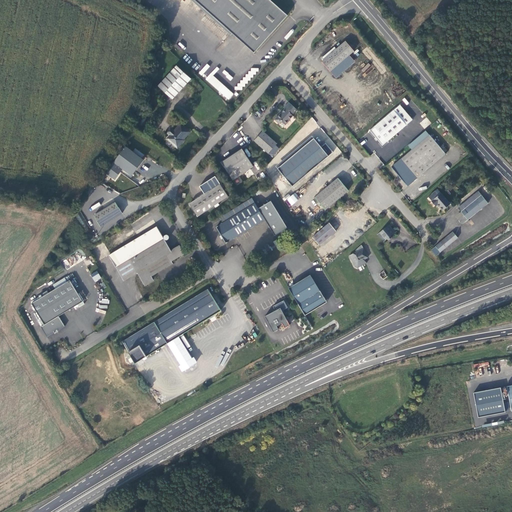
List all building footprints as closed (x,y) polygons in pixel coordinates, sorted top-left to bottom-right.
[(195,0),(254,53),(287,15),(270,0),(195,0)] [(347,42),(324,62),(332,71),(355,51),(347,42)] [(172,100),(191,79),(176,65),(157,86),(172,100)] [(244,74),(244,81),(239,80),(238,86),(235,86),(234,89),(242,90),(242,86),(246,87),(247,80),(251,81),(252,74),(257,74),(257,68),(250,68),(249,74),(244,74)] [(234,93),(211,74),(206,81),(229,99),(234,93)] [(298,110),(291,102),(286,107),(287,108),(284,112),(282,114),(277,119),(281,124),(283,122),(287,125),(292,120),(291,119),(294,116),(294,115),(298,110)] [(401,105),(372,131),(384,145),(414,119),(401,105)] [(424,129),(431,123),(426,117),(419,123),(424,129)] [(309,128),(311,131),(313,129),(314,130),(319,126),(311,118),(303,126),(307,130),(309,128)] [(169,136),(167,139),(175,147),(178,147),(183,142),(183,140),(190,132),(181,124),(174,131),(175,132),(170,137),(169,136)] [(265,130),(256,140),(270,152),(279,143),(265,130)] [(430,135),(393,167),(409,186),(446,154),(430,135)] [(312,136),(276,168),(293,187),(326,158),(327,160),(335,153),(327,145),(323,149),(312,136)] [(121,170),(131,177),(144,159),(125,146),(106,174),(115,180),(121,170)] [(245,148),(223,161),(235,178),(256,165),(245,148)] [(207,194),(192,204),(199,215),(230,195),(217,176),(202,187),(207,194)] [(339,179),(316,198),(326,210),(349,190),(339,179)] [(443,210),(451,204),(438,190),(429,197),(432,201),(433,201),(438,207),(440,206),(443,210)] [(291,205),(300,199),(296,192),(290,196),(289,195),(285,197),(291,205)] [(480,192),(460,208),(463,212),(483,196),(480,192)] [(488,203),(483,196),(463,212),(469,219),(488,203)] [(225,222),(218,226),(228,242),(266,217),(276,234),(289,226),(273,200),(260,208),(253,197),(222,216),(225,222)] [(118,203),(95,216),(101,226),(125,213),(118,203)] [(463,212),(457,217),(463,224),(469,219),(463,212)] [(337,231),(330,222),(314,235),(321,243),(331,236),(337,231)] [(389,226),(381,233),(386,240),(395,232),(389,226)] [(116,253),(121,261),(164,236),(159,227),(116,253)] [(454,232),(436,247),(441,252),(459,238),(454,232)] [(174,251),(164,236),(121,261),(122,264),(131,259),(139,271),(148,285),(157,280),(154,275),(176,262),(175,260),(187,253),(183,246),(174,251)] [(368,259),(362,245),(357,250),(357,252),(350,255),(355,267),(358,268),(363,266),(361,262),(364,260),(368,259)] [(121,261),(116,253),(109,257),(123,281),(139,271),(131,259),(122,264),(121,261)] [(95,282),(101,278),(97,271),(90,275),(95,282)] [(289,287),(306,315),(321,305),(327,301),(311,274),(289,287)] [(69,282),(31,304),(43,325),(57,316),(81,303),(69,282)] [(209,291),(150,326),(162,347),(222,312),(209,291)] [(288,307),(284,300),(273,306),(276,310),(265,316),(274,332),(279,329),(278,326),(283,323),(285,326),(290,323),(283,310),(288,307)] [(43,325),(40,327),(46,337),(52,333),(53,330),(55,329),(58,330),(64,327),(57,316),(43,325)] [(136,362),(162,347),(150,326),(124,341),(136,362)] [(501,388),(473,392),(478,417),(505,412),(501,388)]
